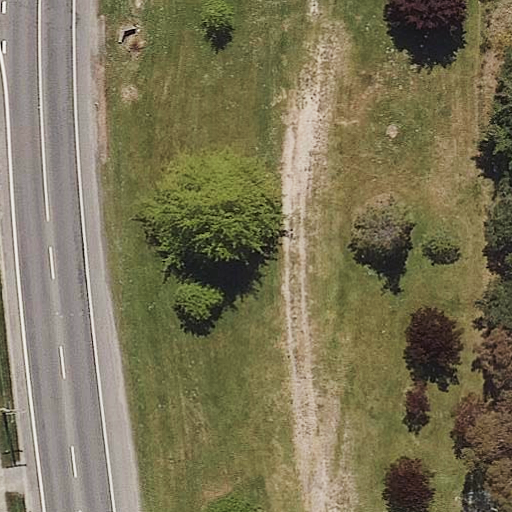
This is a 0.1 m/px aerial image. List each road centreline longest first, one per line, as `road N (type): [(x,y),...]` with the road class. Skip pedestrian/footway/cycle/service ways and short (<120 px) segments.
road 1 (primary): [(38,0),(48,216),(85,511)]
road 2 (unknown): [(307,511),(310,36)]
